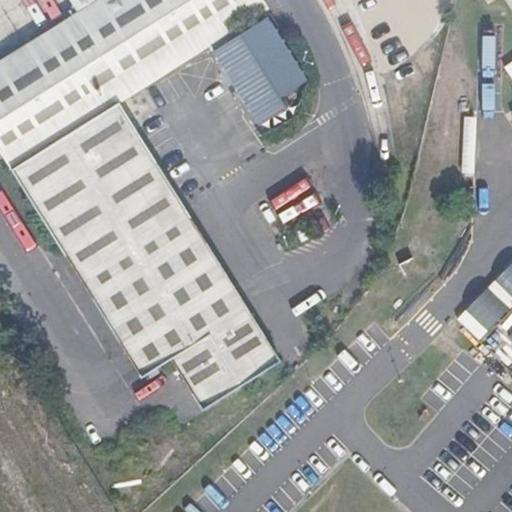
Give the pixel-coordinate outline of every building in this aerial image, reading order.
[(238,27),(243,23),(268,8),(262,0),(68,0),(74,9),(0,55),(0,154),(9,170),(118,102),(238,27)] [(246,29),(243,23),(238,27),(241,32),(214,49),(260,123),(286,107),(280,96),(307,79),(267,16),(246,29)] [(184,209),(118,102),(9,170),(74,276),(75,276),(184,209)] [(251,208),(269,235),(320,200),(301,173),(251,208)] [(184,209),(75,276),(136,376),(165,358),(246,309),(184,209)] [(511,259),(456,320),(478,340),(511,303),(511,259)] [(246,309),(165,358),(197,410),(278,361),(246,309)]
